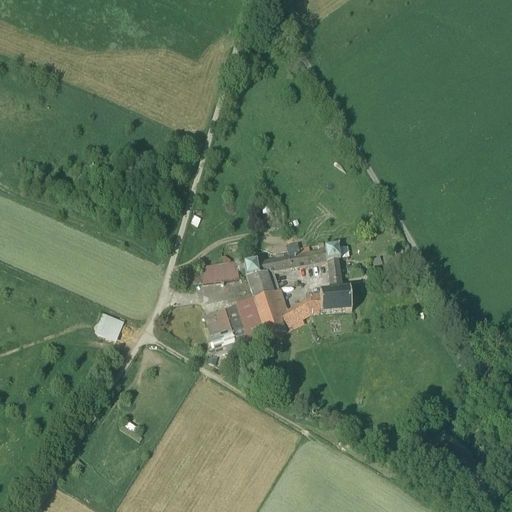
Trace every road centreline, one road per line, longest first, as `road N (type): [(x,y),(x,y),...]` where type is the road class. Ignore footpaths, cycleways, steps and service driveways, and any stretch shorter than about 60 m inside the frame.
road 1 (track): [(278,0),(285,29),(486,371)]
road 2 (track): [(144,336),(35,511)]
road 3 (track): [(144,336),(318,438)]
